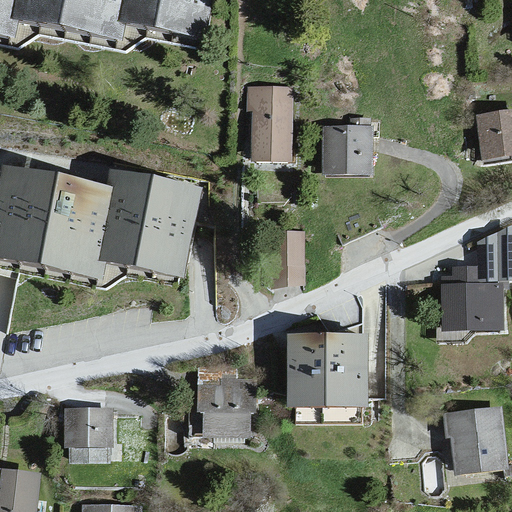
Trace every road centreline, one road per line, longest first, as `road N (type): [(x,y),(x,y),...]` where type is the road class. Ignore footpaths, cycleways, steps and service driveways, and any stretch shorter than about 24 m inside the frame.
road 1 (residential): [(0,388),(249,333),(511,215)]
road 2 (unknown): [(393,269),(408,434),(436,440)]
